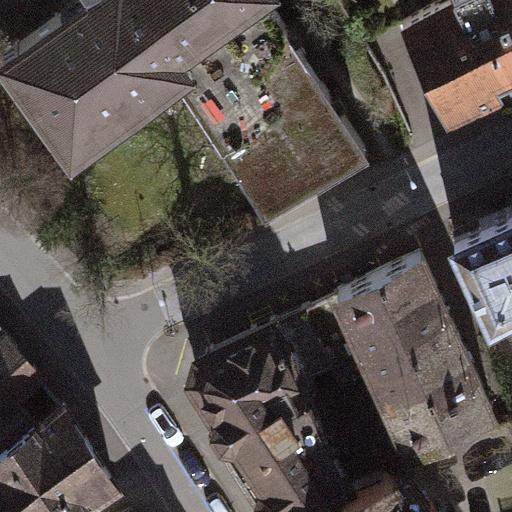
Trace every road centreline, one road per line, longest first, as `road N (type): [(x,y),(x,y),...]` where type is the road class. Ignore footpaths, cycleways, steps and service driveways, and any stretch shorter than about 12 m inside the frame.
road 1 (residential): [(511,148),(83,343)]
road 2 (residential): [(83,343),(194,511)]
road 3 (residential): [(0,244),(83,343)]
